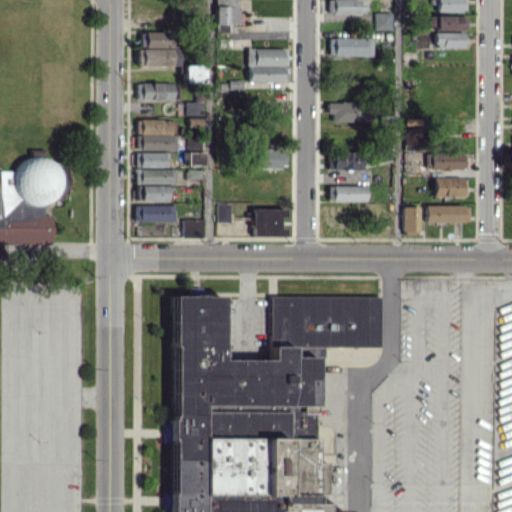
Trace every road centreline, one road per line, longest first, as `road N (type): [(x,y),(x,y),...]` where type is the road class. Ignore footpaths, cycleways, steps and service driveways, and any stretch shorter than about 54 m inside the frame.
road 1 (residential): [(109,0),(108,511)]
road 2 (residential): [(109,256),(511,257)]
road 3 (residential): [(490,0),(489,257)]
road 4 (residential): [(305,0),(305,255)]
